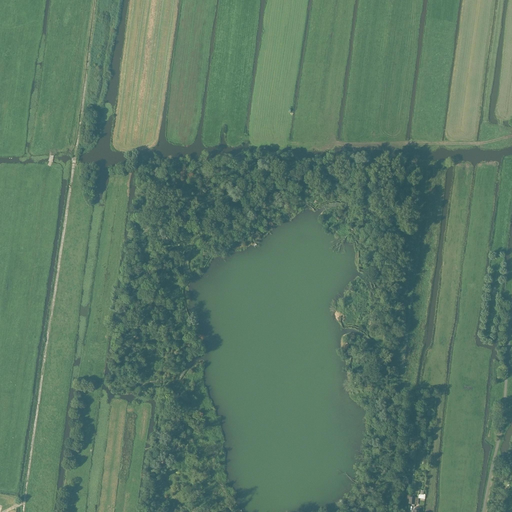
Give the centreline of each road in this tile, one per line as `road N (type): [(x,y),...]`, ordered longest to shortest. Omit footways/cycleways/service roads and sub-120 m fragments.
road 1 (track): [(5,511),(23,502),(97,0)]
road 2 (track): [(511,136),(280,140),(290,86)]
